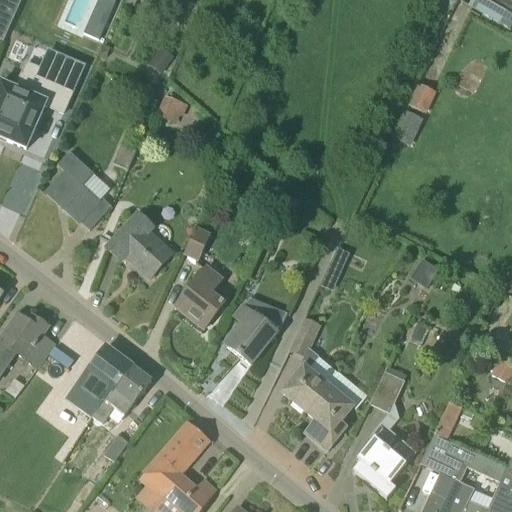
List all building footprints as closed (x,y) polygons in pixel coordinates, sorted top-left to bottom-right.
[(0,0),(0,43),(2,44),(21,0),(0,0)] [(136,0),(127,0),(125,5),(134,9),(138,0),(136,0)] [(511,27),(511,15),(484,0),(472,0),(469,7),(510,31),(511,27)] [(511,3),(506,0),(484,0),(511,15),(511,3)] [(91,23),(85,36),(99,42),(104,29),(91,23)] [(103,46),(99,56),(105,59),(110,49),(103,46)] [(161,49),(148,66),(161,76),(174,59),(161,49)] [(27,66),(15,91),(0,84),(0,140),(26,152),(45,108),(63,116),(84,68),(64,60),(56,79),(27,66)] [(416,85),(406,107),(426,116),(436,95),(416,85)] [(164,97),(156,117),(176,126),(180,118),(182,119),(188,107),(164,97)] [(410,148),(423,122),(404,112),(391,139),(410,148)] [(121,147),(113,166),(128,172),(135,154),(121,147)] [(98,205),(82,190),(94,177),(69,154),(57,167),(64,175),(46,195),(58,206),(79,224),(78,225),(79,226),(80,225),(89,233),(111,209),(101,201),(98,205)] [(291,210),(298,196),(298,195),(287,186),(284,191),(278,205),(291,210)] [(150,280),(170,258),(147,236),(152,230),(136,217),(106,251),(121,264),(126,258),(150,280)] [(183,257),(198,264),(211,236),(196,229),(183,257)] [(313,241),(303,244),(306,253),(316,250),(313,241)] [(336,250),(325,276),(338,281),(349,256),(336,250)] [(422,262),(410,280),(427,291),(439,273),(422,262)] [(221,283),(206,271),(175,310),(203,332),(223,307),(210,296),(221,283)] [(250,369),(276,337),(242,309),(234,320),(244,328),(226,350),(250,369)] [(0,371),(14,352),(38,369),(54,347),(42,338),(48,329),(33,318),(28,325),(17,317),(0,341),(0,377),(2,374),(0,373),(0,371)] [(318,360),(308,351),(318,330),(304,323),(290,353),(303,359),(299,368),(303,370),(281,396),(305,415),(327,389),(310,375),(318,360)] [(420,343),(425,330),(416,326),(410,339),(420,343)] [(75,408),(94,422),(121,385),(123,385),(133,370),(106,350),(78,387),(86,393),(75,408)] [(511,368),(498,361),(490,377),(510,387),(511,383),(511,368)] [(121,385),(94,422),(101,427),(112,412),(123,421),(151,384),(133,370),(123,385),(121,385)] [(389,416),(404,383),(384,374),(369,407),(389,416)] [(352,410),(327,389),(305,415),(322,429),(312,442),(326,453),(344,431),(339,426),(352,410)] [(449,404),(433,439),(444,443),(445,443),(457,418),(470,424),(474,416),(449,404)] [(28,448),(64,458),(72,429),(36,419),(28,448)] [(159,460),(143,478),(138,483),(145,489),(136,501),(148,511),(201,511),(215,493),(209,488),(201,497),(179,477),(209,444),(188,426),(172,445),(171,444),(157,459),(159,460)] [(118,437),(104,456),(113,463),(127,444),(118,437)] [(501,480),(503,476),(506,470),(445,443),(444,443),(433,439),(429,447),(501,480)] [(405,467),(373,441),(356,462),(359,465),(352,474),(352,475),(353,474),(386,502),(385,502),(386,503),(395,492),(389,488),(405,467)] [(486,511),(488,510),(488,504),(481,497),(473,496),(475,493),(459,485),(466,470),(499,485),(501,480),(429,447),(420,467),(443,477),(425,511),(486,511)] [(506,470),(503,476),(511,480),(511,461),(506,470)] [(499,485),(488,510),(486,511),(511,511),(511,480),(503,476),(501,480),(499,485)]
